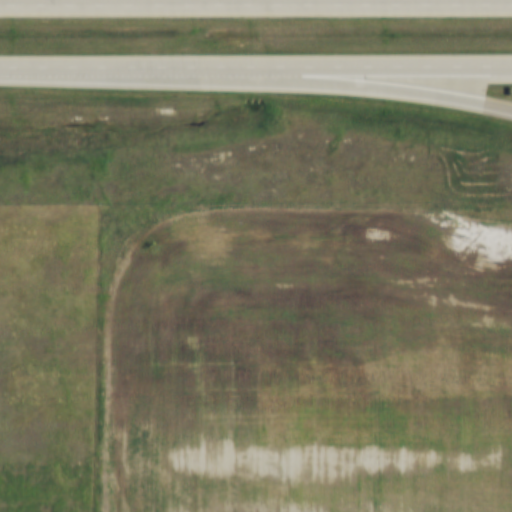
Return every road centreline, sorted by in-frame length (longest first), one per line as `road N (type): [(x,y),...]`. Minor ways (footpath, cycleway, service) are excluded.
road 1 (motorway): [(0,65),(511,64)]
road 2 (motorway): [(350,65),(511,104)]
